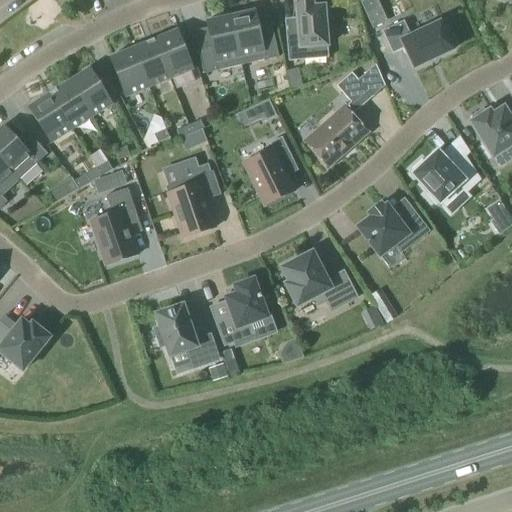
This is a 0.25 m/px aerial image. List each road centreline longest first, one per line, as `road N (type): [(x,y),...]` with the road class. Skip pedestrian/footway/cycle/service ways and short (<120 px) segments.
road 1 (residential): [(0,249),(53,301),(101,303),(265,241),(332,204),(429,114),(511,63)]
road 2 (primary): [(317,511),(511,450)]
road 3 (residential): [(174,0),(120,15),(0,91)]
